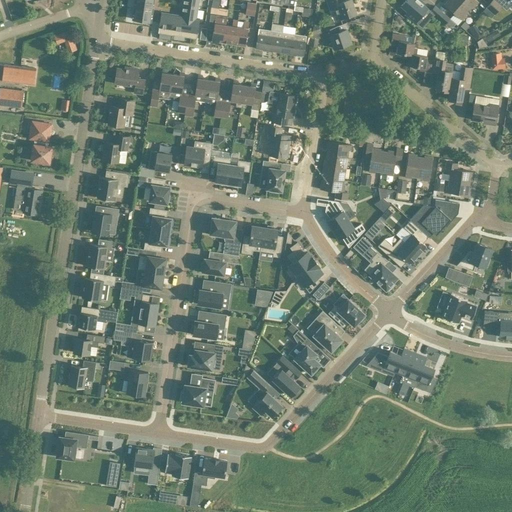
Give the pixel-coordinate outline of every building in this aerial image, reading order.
[(155,0),(135,0),(134,8),(154,11),(154,10),(155,0)] [(184,0),(184,6),(198,8),(199,0),(184,0)] [(341,0),(327,0),(330,10),(335,8),(339,19),(356,13),(351,0),(344,0),(342,1),(341,0)] [(421,0),(405,0),(401,5),(408,11),(404,15),(405,15),(406,14),(415,22),(427,8),(423,4),(424,3),(421,0)] [(447,0),(444,4),(452,11),(462,20),(467,15),(465,14),(469,10),(457,0),(447,0)] [(457,0),(469,10),(473,5),(474,6),(479,2),(476,0),(457,0)] [(495,15),(502,6),(503,5),(496,0),(491,0),(488,4),(486,7),(495,15)] [(254,16),(256,3),(247,2),(245,15),(254,16)] [(197,17),(198,8),(184,6),(182,15),(181,25),(199,28),(200,18),(197,17)] [(223,43),(226,25),(228,9),(211,6),(208,29),(214,30),(213,40),(218,41),(218,42),(223,43)] [(430,11),(442,21),(445,24),(444,25),(457,35),(464,31),(435,6),(430,11)] [(154,11),(134,8),(133,19),(152,22),(154,11)] [(159,32),(173,35),(176,14),(162,12),(159,32)] [(182,15),(176,14),(173,35),(197,38),(198,33),(199,28),(181,25),(182,15)] [(226,25),(223,43),(227,44),(228,43),(234,44),(233,45),(234,45),(237,26),(237,27),(238,20),(233,20),(232,26),(226,25)] [(239,44),(245,45),(249,22),(244,21),(243,27),(237,27),(237,26),(234,45),(238,45),(239,44)] [(464,21),(461,26),(465,30),(469,26),(464,21)] [(468,29),(475,40),(483,35),(475,24),(468,29)] [(335,26),(322,31),(325,41),(331,39),(334,48),(351,42),(347,29),(339,31),(337,26),(335,26)] [(256,48),(268,50),(271,30),(259,28),(256,48)] [(68,52),(77,49),(71,29),(54,35),(57,44),(64,42),(68,52)] [(280,52),(283,32),(271,30),(268,50),(280,52)] [(496,30),(490,34),(485,36),(483,38),(486,44),(488,42),(494,39),(500,35),(496,30)] [(280,52),(292,54),(295,34),(283,32),(280,52)] [(392,33),(390,44),(398,46),(397,52),(397,54),(403,56),(404,55),(404,53),(407,54),(406,57),(411,58),(414,42),(403,41),(404,35),(392,33)] [(295,34),(292,54),(304,56),(307,35),(295,34)] [(467,45),(469,36),(459,34),(458,43),(467,45)] [(483,38),(482,38),(477,41),(479,48),(488,46),(486,44),(483,38)] [(420,67),(419,70),(432,72),(432,71),(434,61),(426,60),(427,55),(416,54),(417,48),(418,44),(414,43),(414,42),(411,58),(410,65),(410,67),(416,69),(417,67),(417,66),(420,67)] [(503,68),(502,58),(501,52),(490,53),(492,70),(503,68)] [(446,60),(434,58),(434,61),(432,71),(438,72),(436,87),(439,88),(439,90),(449,92),(451,77),(452,71),(453,64),(445,63),(446,60)] [(0,79),(34,84),(36,68),(0,63),(0,79)] [(460,78),(451,77),(449,92),(448,98),(456,99),(456,103),(461,104),(464,83),(470,83),(472,74),(473,68),(462,66),(460,78)] [(134,92),(142,94),(145,80),(137,78),(139,69),(130,67),(130,70),(117,68),(114,83),(135,86),(134,92)] [(169,99),(169,96),(173,74),(167,73),(167,70),(162,69),(159,91),(152,90),(150,106),(157,107),(159,97),(169,99)] [(184,116),(185,116),(187,99),(188,97),(181,96),(185,73),(180,72),(179,75),(173,74),(169,96),(173,97),(173,98),(175,101),(179,101),(177,113),(185,114),(184,116)] [(502,83),(510,84),(511,75),(504,74),(502,83)] [(198,75),(196,85),(195,94),(201,95),(200,101),(205,102),(208,79),(202,79),(203,75),(198,75)] [(223,102),(217,101),(220,78),(215,77),(215,80),(208,79),(205,102),(210,103),(210,105),(215,106),(213,116),(221,117),(223,102)] [(233,80),(232,91),(230,100),(236,101),(236,106),(241,107),(244,85),(238,84),(238,81),(233,80)] [(250,86),(244,85),(241,107),(246,108),(246,103),(252,103),(251,109),(258,110),(261,92),(255,91),(256,84),(251,83),(250,86)] [(24,91),(0,88),(0,106),(22,109),(23,98),(24,92),(24,91)] [(276,112),(274,122),(292,125),(293,117),(297,96),(279,93),(277,100),(275,100),(272,100),(269,102),(268,108),(270,111),(273,112),(276,112)] [(187,99),(185,116),(193,117),(195,101),(196,98),(188,97),(187,99)] [(134,100),(119,98),(118,107),(111,106),(108,124),(124,126),(126,113),(132,114),(134,100)] [(68,111),(69,100),(62,99),(61,110),(68,111)] [(230,103),(223,102),(221,117),(228,118),(230,103)] [(489,106),(474,104),(472,119),(487,122),(487,123),(495,124),(498,105),(490,104),(489,106)] [(35,144),(33,143),(30,160),(42,162),(42,164),(51,165),(53,157),(51,156),(52,146),(47,145),(48,141),(49,141),(52,124),(32,121),(29,138),(36,139),(35,144)] [(282,128),(272,126),(268,125),(267,132),(271,133),(268,154),(287,157),(290,136),(281,134),(282,128)] [(214,133),(213,133),(212,143),(212,144),(217,145),(224,139),(225,135),(214,133)] [(125,163),(127,150),(129,137),(116,135),(115,143),(105,142),(103,160),(125,163)] [(328,150),(327,153),(348,156),(349,151),(350,151),(351,145),(327,141),(326,149),(328,150)] [(212,144),(212,143),(202,142),(201,148),(186,146),(185,154),(183,154),(182,163),(183,163),(183,164),(202,167),(203,162),(209,163),(212,144)] [(375,171),(381,171),(384,151),(380,151),(381,149),(373,148),(373,144),(367,143),(365,155),(371,156),(369,171),(375,172),(375,171)] [(387,152),(384,151),(381,171),(387,172),(387,174),(393,175),(395,160),(401,161),(403,149),(396,148),(396,151),(388,150),(387,152)] [(167,170),(169,170),(172,153),(168,153),(168,151),(161,150),(161,152),(151,150),(148,167),(140,166),(139,175),(146,176),(154,177),(155,169),(166,171),(167,170)] [(346,168),(348,156),(327,153),(327,157),(325,156),(324,165),(346,168)] [(408,153),(407,163),(405,177),(411,178),(411,176),(417,177),(420,157),(417,156),(417,155),(408,153)] [(228,184),(231,165),(230,164),(231,158),(214,156),(212,166),(217,167),(215,180),(219,181),(218,183),(228,184)] [(420,157),(417,177),(423,178),(423,180),(429,181),(433,157),(424,156),(424,157),(420,157)] [(231,165),(228,184),(236,186),(236,184),(241,184),(243,170),(249,171),(250,162),(238,160),(237,166),(231,165)] [(281,163),(263,160),(261,175),(269,176),(267,188),(270,189),(270,191),(278,192),(278,190),(282,191),(283,183),(284,183),(283,184),(284,184),(285,177),(284,177),(284,178),(284,177),(285,170),(280,169),(281,163)] [(458,163),(446,161),(445,167),(445,168),(449,168),(448,174),(450,174),(449,180),(469,183),(470,180),(472,180),(473,171),(457,169),(458,163)] [(324,173),(323,177),(344,180),(346,168),(324,165),(322,173),(324,173)] [(25,202),(23,212),(38,214),(42,190),(29,188),(29,185),(22,184),(24,171),(11,169),(9,184),(17,185),(15,201),(25,202)] [(114,178),(105,177),(100,176),(99,184),(98,189),(97,197),(114,200),(117,185),(127,186),(129,173),(115,171),(114,178)] [(166,179),(154,177),(146,176),(145,186),(151,187),(149,200),(149,201),(150,201),(166,203),(167,204),(167,203),(167,201),(169,201),(170,195),(168,195),(169,187),(170,187),(170,186),(169,186),(165,186),(166,179)] [(336,191),(335,198),(347,200),(348,193),(344,192),(345,186),(343,186),(344,180),(323,177),(323,180),(321,180),(320,189),(336,191)] [(444,179),(441,179),(437,178),(437,182),(436,182),(435,190),(443,191),(444,183),(443,183),(444,179)] [(407,181),(398,179),(396,192),(405,193),(407,181)] [(445,192),(459,194),(469,196),(471,187),(469,187),(469,183),(449,180),(448,186),(446,186),(445,192)] [(378,187),(380,199),(383,197),(394,190),(378,187)] [(332,230),(349,219),(343,211),(344,211),(338,201),(327,199),(325,211),(330,218),(326,221),(332,230)] [(436,235),(451,219),(447,216),(450,202),(451,203),(451,202),(436,199),(435,200),(436,200),(435,206),(428,215),(417,213),(411,219),(410,219),(428,236),(429,237),(430,236),(429,236),(433,232),(436,235)] [(103,213),(95,212),(92,231),(108,234),(110,220),(116,221),(118,209),(104,207),(103,213)] [(170,231),(170,226),(172,225),(173,220),(171,219),(172,218),(167,217),(168,210),(164,209),(154,208),(150,207),(149,215),(153,215),(151,228),(170,231)] [(382,214),(387,218),(393,211),(388,208),(382,214)] [(124,209),(124,213),(126,214),(126,220),(130,221),(132,210),(124,209)] [(223,252),(223,253),(230,254),(239,255),(243,229),(235,227),(236,220),(212,217),(211,222),(210,221),(209,228),(210,228),(209,234),(223,236),(225,241),(223,252)] [(349,219),(332,230),(338,240),(342,237),(348,247),(365,229),(361,223),(354,228),(349,219)] [(400,238),(418,255),(426,246),(422,243),(428,236),(410,219),(403,227),(411,234),(404,242),(400,238)] [(264,227),(252,225),(250,239),(243,238),(241,252),(252,254),(253,250),(255,250),(256,245),(261,245),(260,251),(264,227)] [(264,227),(260,251),(273,253),(273,256),(280,257),(282,240),(276,239),(277,229),(274,228),(274,226),(267,225),(267,227),(264,227)] [(371,226),(365,234),(371,239),(377,231),(371,226)] [(170,231),(151,228),(149,242),(145,241),(144,249),(161,251),(163,244),(167,245),(168,244),(169,243),(170,238),(169,237),(170,231)] [(353,246),(363,255),(371,247),(372,245),(362,236),(353,246)] [(111,247),(112,241),(99,238),(98,244),(90,243),(87,266),(104,268),(107,247),(111,247)] [(410,264),(418,255),(400,238),(393,246),(384,238),(377,246),(401,267),(406,260),(410,264)] [(297,276),(317,261),(313,256),(312,256),(308,251),(305,253),(304,250),(298,241),(290,247),(293,251),(287,255),(293,263),(289,265),(297,276)] [(457,265),(474,271),(474,270),(476,263),(485,266),(485,265),(487,266),(489,259),(488,258),(492,248),(477,242),(473,252),(470,251),(470,250),(457,264),(457,265)] [(140,255),(141,248),(127,246),(126,253),(140,255)] [(377,252),(370,259),(372,260),(365,269),(371,274),(370,275),(386,290),(387,289),(389,290),(394,284),(392,283),(397,278),(384,266),(387,262),(377,252)] [(241,264),(239,255),(230,254),(223,253),(222,260),(204,258),(204,262),(202,262),(201,269),(202,269),(202,271),(204,271),(203,273),(210,274),(211,272),(224,274),(225,262),(241,264)] [(145,270),(163,273),(166,258),(148,255),(145,270)] [(317,261),(297,276),(311,293),(321,282),(317,277),(324,272),(320,267),(321,266),(317,261)] [(137,277),(144,278),(143,285),(161,288),(163,273),(145,270),(138,269),(137,277)] [(454,281),(469,286),(473,275),(458,270),(454,281)] [(100,300),(103,283),(114,285),(115,281),(122,282),(122,281),(123,277),(91,272),(90,278),(85,277),(82,297),(100,300)] [(122,281),(122,282),(121,287),(132,289),(135,290),(136,283),(122,281)] [(197,302),(197,303),(220,307),(222,297),(229,298),(231,283),(214,281),(213,291),(199,289),(199,295),(197,294),(196,302),(197,302)] [(324,281),(312,294),(318,299),(330,287),(324,281)] [(130,300),(131,296),(131,294),(132,289),(121,287),(120,298),(130,300)] [(140,312),(157,314),(159,303),(149,301),(150,295),(142,294),(143,291),(135,290),(132,289),(131,294),(131,296),(136,296),(133,311),(140,312)] [(257,289),(256,297),(264,298),(265,290),(257,289)] [(488,294),(476,289),(474,295),(485,300),(488,294)] [(275,290),(271,300),(278,303),(287,290),(275,290)] [(467,299),(451,293),(442,317),(458,323),(461,315),(472,319),(477,305),(466,301),(467,299)] [(349,321),(353,325),(354,325),(359,320),(361,321),(364,317),(363,315),(365,314),(348,298),(340,307),(335,305),(328,313),(343,327),(349,321)] [(77,326),(95,329),(96,320),(106,322),(112,317),(113,311),(87,306),(87,307),(92,307),(91,314),(80,312),(79,318),(77,318),(76,324),(78,325),(77,326)] [(500,310),(485,308),(483,325),(497,326),(497,324),(500,325),(500,334),(511,335),(511,318),(499,318),(500,310)] [(329,327),(335,321),(322,310),(314,319),(318,329),(313,334),(324,344),(323,346),(328,351),(329,349),(331,351),(342,338),(329,327)] [(157,314),(140,312),(137,330),(144,331),(145,325),(155,326),(157,314)] [(227,315),(210,312),(208,322),(195,320),(194,326),(192,326),(191,333),(193,334),(192,335),(216,338),(217,329),(224,330),(227,315)] [(116,322),(115,329),(124,330),(125,323),(116,322)] [(115,329),(113,339),(130,342),(132,332),(115,329)] [(302,350),(295,358),(311,373),(313,370),(314,372),(319,367),(317,365),(320,363),(315,359),(323,351),(298,329),(293,335),(302,350)] [(75,338),(75,340),(75,342),(73,352),(89,354),(90,346),(97,347),(98,341),(75,338)] [(150,360),(153,341),(135,338),(132,356),(150,360)] [(242,345),(252,347),(255,340),(243,338),(242,345)] [(212,369),(213,358),(222,354),(223,345),(207,342),(205,350),(195,349),(194,355),(190,354),(189,356),(187,356),(186,363),(188,363),(188,365),(212,369)] [(401,371),(413,347),(412,347),(403,343),(403,342),(402,342),(399,348),(399,349),(389,369),(391,365),(401,370),(401,371)] [(389,369),(399,349),(399,348),(389,344),(389,343),(388,343),(385,349),(377,344),(377,343),(363,356),(364,357),(365,356),(389,368),(389,369)] [(412,376),(423,352),(423,353),(413,348),(413,347),(401,371),(402,371),(405,364),(415,369),(412,376)] [(238,354),(242,355),(249,356),(251,349),(243,348),(240,348),(238,354)] [(427,383),(428,384),(434,373),(433,373),(428,371),(432,362),(431,362),(421,358),(424,353),(423,352),(412,376),(413,376),(428,383),(427,383)] [(273,379),(291,395),(299,385),(292,379),(294,376),(295,378),(301,372),(282,355),(277,361),(283,367),(273,379)] [(69,377),(68,386),(84,388),(85,380),(93,381),(96,362),(83,360),(82,366),(71,364),(70,373),(70,372),(69,372),(68,378),(69,378),(69,377)] [(125,362),(110,360),(109,368),(123,370),(125,362)] [(148,372),(130,369),(126,393),(145,396),(148,372)] [(264,392),(265,390),(270,384),(254,370),(247,377),(259,388),(264,392)] [(222,381),(238,385),(239,379),(223,376),(222,381)] [(213,392),(215,379),(201,377),(200,386),(185,384),(184,393),(182,392),(181,400),(183,400),(182,402),(203,405),(205,390),(213,392)] [(282,405),(267,392),(253,407),(261,414),(265,410),(272,416),(273,415),(274,416),(279,411),(277,410),(282,405)] [(239,415),(236,412),(230,406),(226,417),(236,418),(239,415)] [(64,438),(60,437),(57,456),(73,458),(75,446),(87,448),(89,434),(65,431),(64,438)] [(136,448),(134,465),(149,467),(147,483),(157,485),(161,454),(160,454),(160,455),(154,454),(154,450),(136,448)] [(188,478),(191,456),(175,454),(175,455),(167,454),(165,471),(173,472),(173,476),(188,478)] [(224,477),(227,461),(218,460),(218,459),(213,458),(213,459),(204,457),(202,473),(195,471),(193,483),(206,485),(207,477),(214,478),(215,475),(224,477)] [(110,461),(108,473),(118,474),(120,463),(110,461)] [(120,480),(119,488),(128,490),(129,482),(120,480)] [(160,492),(158,501),(186,505),(187,496),(160,492)] [(100,509),(85,505),(83,511),(115,511),(117,506),(102,503),(100,509)]
